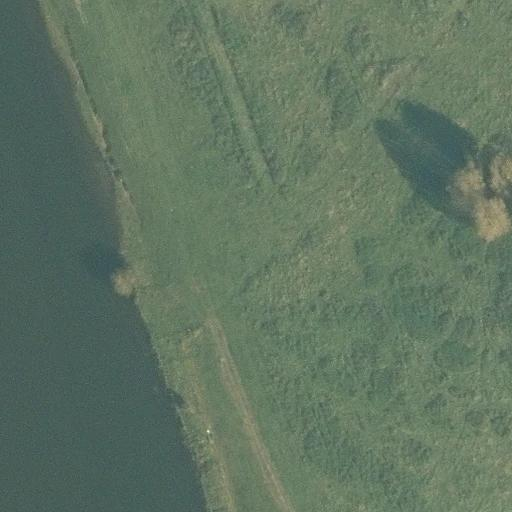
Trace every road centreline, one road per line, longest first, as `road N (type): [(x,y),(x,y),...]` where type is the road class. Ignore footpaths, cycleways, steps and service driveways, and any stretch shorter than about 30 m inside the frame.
road 1 (track): [(285,511),(213,344),(511,64)]
road 2 (track): [(127,72),(213,344)]
